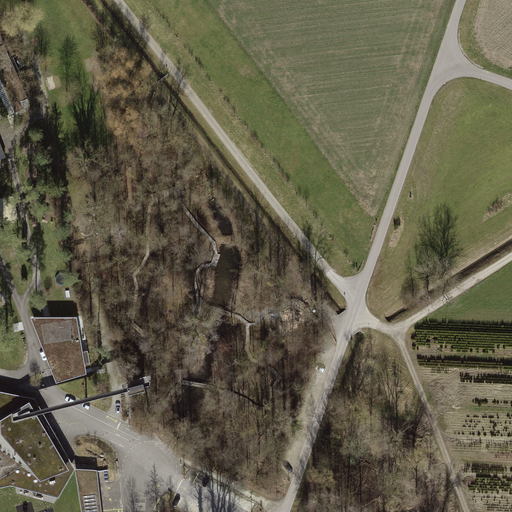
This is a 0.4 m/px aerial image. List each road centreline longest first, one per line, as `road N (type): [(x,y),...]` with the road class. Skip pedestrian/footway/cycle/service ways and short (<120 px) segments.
road 1 (track): [(118,0),(329,272),(394,330),(464,511)]
road 2 (unclassified): [(283,511),(441,61)]
road 3 (track): [(345,333),(152,86)]
road 4 (track): [(394,330),(511,256)]
